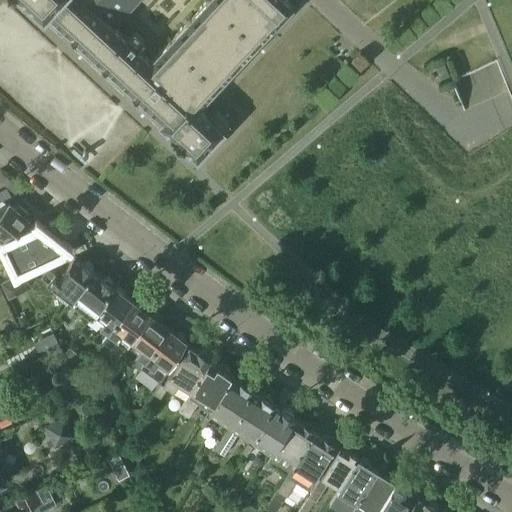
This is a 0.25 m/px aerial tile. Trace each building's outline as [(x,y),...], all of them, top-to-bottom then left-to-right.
[(135,31),(128,38),(115,26),(139,0),(28,0),(45,15),(48,12),(162,119),(160,122),(172,134),(171,135),(185,147),(186,146),(198,158),(231,122),(215,107),(209,113),(200,104),(293,4),(288,0),(207,0),(152,60),(139,48),(145,41),(135,31)] [(133,144),(144,131),(123,112),(125,111),(118,105),(117,107),(61,55),(3,1),(0,4),(0,86),(23,108),(99,179),(133,144)] [(451,77),(496,59),(497,58),(497,57),(511,50),(511,3),(434,36),(451,77)] [(511,50),(497,57),(497,58),(496,59),(511,96),(511,50)] [(438,70),(441,78),(450,75),(446,67),(445,63),(436,67),(438,70)] [(22,187),(2,170),(0,171),(0,180),(16,194),(22,187)] [(0,213),(0,234),(6,239),(15,228),(19,231),(29,218),(27,216),(29,213),(19,206),(17,208),(10,202),(0,214),(0,213)] [(38,227),(4,243),(17,269),(64,248),(38,227)] [(41,275),(72,300),(94,271),(92,269),(93,264),(87,259),(82,261),(75,256),(60,275),(49,266),(41,275)] [(92,316),(95,313),(115,287),(111,284),(112,278),(106,274),(101,276),(94,271),(72,300),(60,314),(69,321),(81,307),(92,316)] [(134,301),(115,287),(95,313),(104,321),(100,326),(109,333),(110,333),(134,301)] [(122,334),(132,341),(151,315),(134,301),(110,333),(109,333),(103,341),(112,348),(118,340),(122,334)] [(152,316),(151,315),(132,341),(142,349),(137,355),(138,356),(132,364),(140,370),(142,367),(170,329),(163,323),(163,318),(157,314),(152,316)] [(170,329),(142,367),(161,382),(187,342),(186,341),(186,336),(181,332),(175,333),(170,329)] [(185,400),(192,389),(211,359),(208,357),(209,351),(202,346),(197,349),(190,344),(163,385),(160,383),(153,394),(161,399),(167,388),(185,400)] [(43,355),(51,370),(69,361),(61,346),(43,355)] [(65,352),(70,362),(82,356),(70,346),(65,352)] [(232,374),(211,359),(192,389),(185,400),(180,408),(190,415),(201,397),(213,405),(232,374)] [(234,419),(254,389),(232,374),(213,405),(200,425),(204,427),(214,412),(220,415),(223,412),(234,419)] [(0,394),(12,389),(6,378),(0,380),(0,394)] [(255,433),(274,403),(254,389),(234,419),(215,449),(224,455),(243,425),(255,433)] [(282,408),(274,403),(255,433),(252,437),(260,442),(262,439),(275,448),(295,417),(293,416),(293,410),(287,406),(282,408)] [(3,404),(0,405),(0,420),(9,416),(3,404)] [(144,408),(128,408),(135,422),(144,408)] [(62,443),(77,435),(66,414),(51,422),(62,443)] [(288,473),(295,461),(315,431),(312,428),(312,423),(306,419),(301,421),(295,417),(275,448),(267,460),(276,465),(288,473)] [(337,445),(315,431),(295,461),(288,473),(267,505),(277,511),(296,480),(309,488),(337,445)] [(243,452),(247,455),(253,446),(248,444),(243,452)] [(338,491),(339,491),(360,459),(340,447),(299,511),(307,511),(315,500),(316,501),(327,485),(325,484),(328,480),(340,488),(338,491)] [(112,466),(123,461),(118,450),(107,455),(112,466)] [(343,511),(350,511),(377,470),(360,459),(339,491),(338,491),(330,504),(343,511)] [(276,465),(267,460),(264,465),(272,470),(276,465)] [(376,511),(395,481),(377,470),(350,511),(359,511),(364,504),(376,511)] [(400,511),(410,496),(413,492),(395,481),(376,511),(375,511),(400,511)] [(40,511),(57,504),(47,483),(15,499),(20,510),(18,511),(40,511)] [(418,496),(416,500),(410,496),(400,511),(436,511),(439,509),(437,508),(438,506),(438,502),(432,499),(428,500),(427,502),(418,496)]
